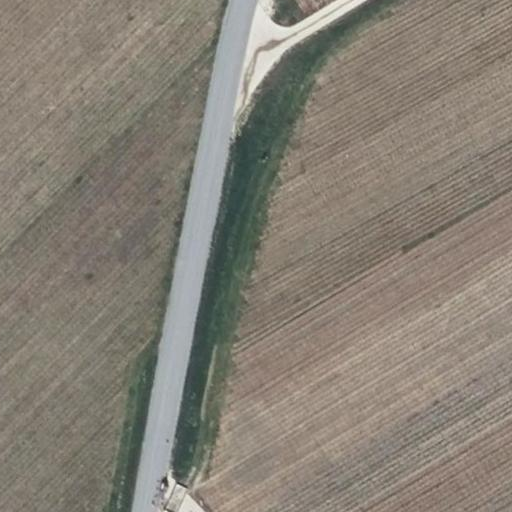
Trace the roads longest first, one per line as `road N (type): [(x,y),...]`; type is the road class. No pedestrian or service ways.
road 1 (tertiary): [(154,474),(233,67)]
road 2 (unclassified): [(233,67),(359,0)]
